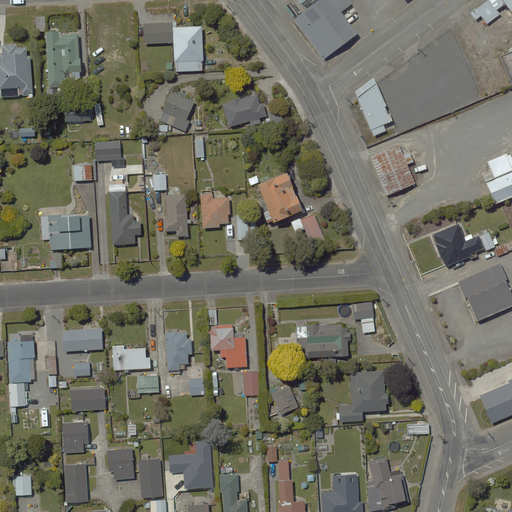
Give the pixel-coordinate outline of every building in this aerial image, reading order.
[(349,14),(338,0),(300,0),(285,11),(309,44),(349,14)] [(511,0),(483,0),(469,12),(474,19),(479,16),(491,32),(511,16),(511,0)] [(474,91),(444,22),(416,34),(447,103),(474,91)] [(157,23),(130,26),(132,45),(159,42),(157,23)] [(161,28),(165,70),(193,68),(190,27),(161,28)] [(71,32),(35,34),(38,90),(56,89),(55,70),(73,69),(71,32)] [(511,32),(490,42),(505,77),(511,73),(511,32)] [(17,44),(0,45),(0,86),(20,85),(17,44)] [(369,77),(350,91),(366,127),(385,118),(369,77)] [(186,103),(158,91),(147,119),(175,131),(186,103)] [(248,93),(209,106),(216,127),(255,114),(248,93)] [(206,135),(195,135),(196,159),(207,158),(206,135)] [(112,139),(81,142),(83,162),(113,160),(112,139)] [(387,140),(363,151),(382,195),(407,184),(387,140)] [(511,159),(476,176),(485,197),(511,185),(511,159)] [(93,164),(74,164),(74,181),(93,180),(93,164)] [(274,171),(244,188),(265,224),(294,207),(274,171)] [(166,174),(152,174),(153,191),(167,191),(166,174)] [(114,186),(97,187),(101,243),(125,242),(123,208),(116,208),(114,186)] [(184,193),(152,195),(154,234),(186,232),(184,193)] [(215,193),(189,196),(193,229),(216,227),(215,193)] [(326,241),(313,211),(290,221),(295,233),(304,229),(312,247),(326,241)] [(254,213),(236,213),(237,239),(255,239),(254,213)] [(81,215),(37,217),(40,267),(55,266),(54,254),(83,252),(81,215)] [(454,221),(427,233),(442,266),(468,254),(465,247),(473,244),(467,231),(459,234),(454,221)] [(492,263),(453,280),(469,316),(508,299),(492,263)] [(372,302),(352,303),(353,320),(373,318),(372,302)] [(349,355),(348,318),(293,319),(294,338),(296,338),(296,356),(349,355)] [(185,326),(152,329),(156,371),(189,367),(185,326)] [(92,331),(50,333),(51,352),(93,350),(92,331)] [(227,332),(201,333),(201,359),(213,358),(214,372),(237,372),(227,332)] [(143,340),(103,344),(106,369),(146,365),(143,340)] [(26,350),(0,344),(0,411),(16,411),(16,375),(27,375),(26,350)] [(511,356),(478,372),(486,390),(511,378),(511,356)] [(59,357),(46,357),(48,387),(57,387),(57,374),(60,374),(59,357)] [(90,363),(73,363),(74,376),(90,376),(90,363)] [(387,369),(349,370),(350,407),(339,407),(339,421),(360,421),(360,410),(387,410),(387,369)] [(258,372),(243,372),(244,394),(259,394),(258,372)] [(160,375),(137,376),(137,392),(160,392),(160,375)] [(205,378),(189,379),(190,395),(206,394),(205,378)] [(290,386),(271,394),(279,414),(297,406),(290,386)] [(104,388),(70,389),(71,411),(105,410),(104,388)] [(64,454),(89,453),(88,420),(63,421),(64,454)] [(127,440),(152,438),(151,421),(126,423),(127,440)] [(428,423),(404,424),(404,435),(428,435),(428,423)] [(322,459),(320,430),(313,431),(315,460),(322,459)] [(240,444),(237,445),(236,445),(235,446),(235,447),(234,448),(234,449),(233,450),(233,451),(233,452),(234,453),(234,454),(235,455),(236,456),(237,457),(238,457),(239,457),(240,457),(241,457),(242,457),(243,456),(244,455),(245,455),(245,454),(246,453),(246,452),(246,451),(246,450),(246,449),(246,448),(245,447),(244,446),(243,445),(242,445),(241,444),(240,444)] [(259,444),(248,445),(249,456),(260,455),(259,444)] [(277,448),(266,449),(267,461),(278,460),(277,448)] [(132,449),(107,450),(108,471),(114,471),(114,480),(133,479),(132,449)] [(159,459),(138,460),(140,498),(161,496),(159,459)] [(292,460),(279,460),(278,511),(303,511),(304,500),(292,500),(292,460)] [(384,461),(369,464),(378,506),(407,500),(402,476),(388,479),(384,461)] [(85,464),(64,465),(65,502),(86,501),(85,464)] [(178,470),(167,470),(167,489),(178,489),(178,470)] [(222,511),(248,511),(247,498),(238,499),(237,474),(221,475),(222,511)] [(32,475),(13,476),(14,495),(32,494),(32,475)] [(335,485),(327,485),(327,511),(352,511),(352,498),(335,499),(335,485)] [(492,509),(485,507),(483,511),(511,511),(511,507),(511,503),(511,501),(495,497),(492,509)] [(166,511),(166,499),(150,500),(150,511),(166,511)]
